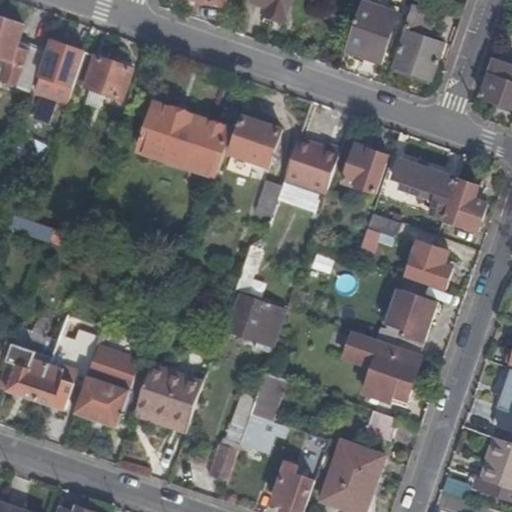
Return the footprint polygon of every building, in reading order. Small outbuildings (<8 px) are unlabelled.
[(294,0),(253,0),(250,8),(272,17),(269,24),(284,29),(294,0)] [(361,2),(345,50),(380,62),(396,13),(361,2)] [(445,12),(417,2),(393,67),(430,80),(443,44),(435,42),(445,12)] [(0,56),(11,61),(4,80),(33,91),(46,52),(21,43),(26,28),(0,18),(0,56)] [(77,84),(88,54),(55,43),(43,79),(76,90),(77,84)] [(111,62),(88,54),(77,84),(89,87),(88,89),(123,100),(134,70),(116,63),(111,62)] [(511,65),(497,61),(484,97),(500,103),(508,106),(511,107),(511,65)] [(217,182),(235,131),(158,104),(141,152),(190,168),(189,172),(187,176),(216,186),(217,182)] [(283,130),(246,117),(233,154),(270,167),(283,130)] [(286,181),(327,194),(342,149),(327,144),(326,148),(300,139),(286,181)] [(389,156),(357,146),(344,183),(376,194),(389,156)] [(445,212),(457,180),(401,161),(394,181),(401,184),(399,190),(435,202),(429,216),(442,220),(445,212)] [(478,186),(459,180),(445,221),(477,231),(486,204),(473,200),(478,186)] [(258,211),(274,216),(284,186),(269,181),(258,211)] [(357,261),(367,265),(378,231),(397,238),(401,224),(373,214),(357,261)] [(30,220),(16,216),(12,227),(52,240),(55,229),(32,221),(30,220)] [(93,242),(82,238),(55,229),(52,240),(90,253),(93,242)] [(449,251),(419,242),(408,275),(445,289),(452,268),(444,266),(449,251)] [(294,260),(260,249),(248,284),(261,288),(267,273),(286,280),(294,260)] [(295,289),(288,309),(301,314),(308,293),(295,289)] [(394,345),(421,354),(436,309),(427,306),(429,299),(400,289),(388,325),(399,329),(394,345)] [(275,346),(288,309),(245,294),(239,311),(238,311),(231,332),(275,346)] [(438,303),(429,299),(427,306),(436,309),(438,303)] [(73,325),(61,357),(89,367),(101,336),(73,325)] [(388,325),(382,341),(394,345),(399,329),(388,325)] [(382,341),(354,332),(346,358),(375,368),(366,393),(386,400),(388,394),(407,400),(419,366),(423,355),(421,354),(394,345),(382,341)] [(52,358),(54,353),(34,346),(17,340),(9,362),(0,387),(0,389),(9,392),(37,402),(50,365),(52,358)] [(65,371),(50,365),(37,402),(66,412),(76,385),(71,383),(74,375),(65,372),(65,371)] [(138,408),(149,376),(135,372),(129,390),(115,385),(113,372),(94,366),(90,377),(76,415),(119,429),(122,420),(132,424),(134,417),(138,408)] [(189,382),(151,368),(149,376),(138,408),(190,426),(203,387),(189,382)] [(193,369),(189,382),(203,387),(208,374),(193,369)] [(272,422),(287,381),(266,374),(252,415),(272,422)] [(511,431),(511,397),(502,427),(511,431)] [(134,417),(186,435),(190,426),(138,408),(134,417)] [(391,441),(398,419),(374,410),(366,433),(391,441)] [(279,425),(272,422),(252,415),(241,445),(268,454),(279,425)] [(511,443),(499,439),(484,481),(480,492),(511,503),(511,443)] [(366,511),(385,456),(343,442),(322,502),(352,511),(366,511)] [(210,475),(229,482),(239,451),(221,445),(210,475)] [(282,511),(303,511),(314,482),(296,475),(299,468),(287,464),(274,501),(285,505),(282,511)]
